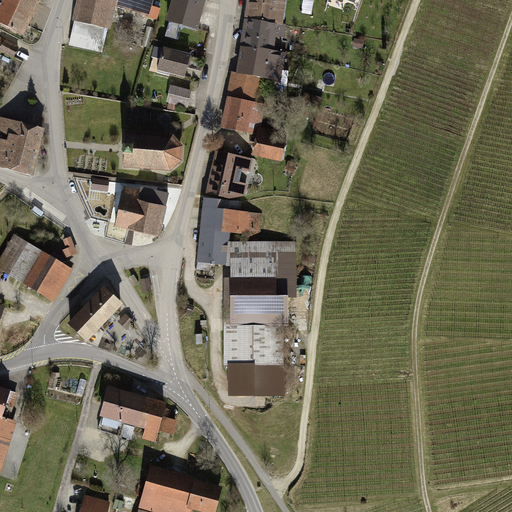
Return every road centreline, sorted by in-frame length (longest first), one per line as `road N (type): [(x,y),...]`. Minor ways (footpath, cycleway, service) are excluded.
road 1 (track): [(417,0),(326,251),(296,472),(271,488)]
road 2 (track): [(430,511),(418,411),(418,299),(511,20)]
road 3 (residential): [(228,0),(174,252)]
road 4 (residential): [(64,0),(51,74),(59,172),(49,197)]
road 5 (track): [(176,391),(192,383),(202,391),(287,511)]
road 6 (tertiary): [(176,391),(257,511)]
road 7 (tertiary): [(45,355),(102,356),(176,391)]
road 8 (tertiary): [(172,365),(97,257)]
